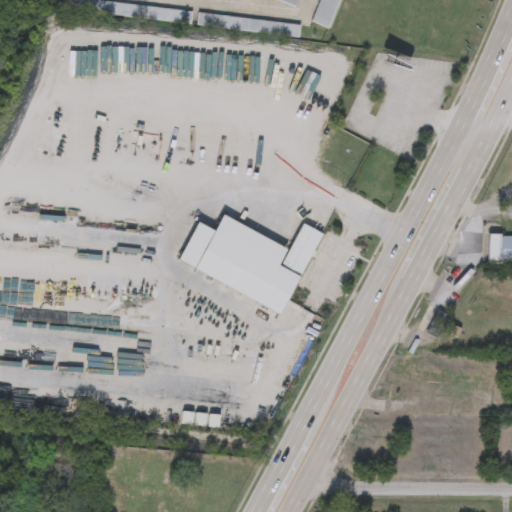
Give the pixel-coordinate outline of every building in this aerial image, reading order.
[(84,0),(192,12),(190,25),(64,11),(65,0),(84,0)] [(276,0),(302,0),(300,8),(276,0)] [(311,23),(319,0),(340,0),(329,30),(311,23)] [(297,37),(195,28),(196,15),(298,24),(297,37)] [(387,96),(371,125),(364,121),(379,92),(387,96)] [(178,263),(197,223),(216,231),(223,217),(290,249),(302,224),(321,233),(283,313),(178,263)] [(511,259),(489,260),(489,235),(511,234),(511,259)]
